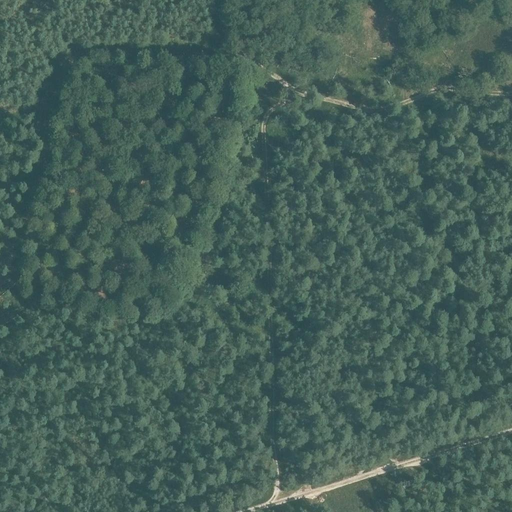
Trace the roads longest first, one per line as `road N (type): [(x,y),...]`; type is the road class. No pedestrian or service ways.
road 1 (track): [(274,503),(262,126),(280,86),(231,39),(223,25),(226,0)]
road 2 (track): [(511,430),(274,503)]
road 3 (track): [(280,86),(351,108),(406,105),(443,91),(511,97)]
